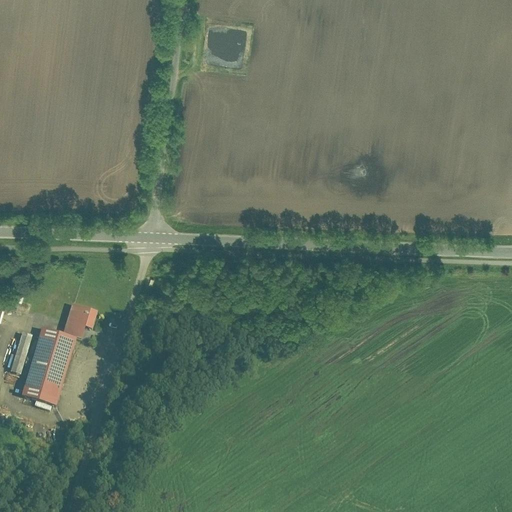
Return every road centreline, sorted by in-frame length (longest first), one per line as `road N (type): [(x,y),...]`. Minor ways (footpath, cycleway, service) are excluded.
road 1 (tertiary): [(151,236),(511,247)]
road 2 (unclassified): [(59,511),(151,236)]
road 3 (unclassified): [(151,236),(183,0)]
road 4 (tertiary): [(0,232),(151,236)]
